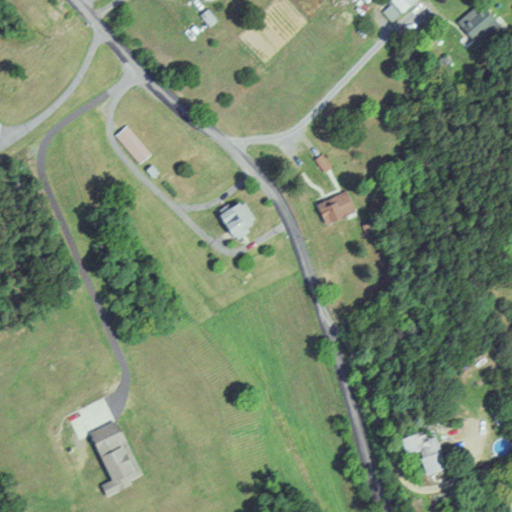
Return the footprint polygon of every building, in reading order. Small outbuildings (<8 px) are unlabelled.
[(388,0),(398,11),(412,0),(388,0)] [(454,20),(475,47),(501,27),(480,0),(454,20)] [(213,21),(206,7),(197,11),(204,25),(213,21)] [(142,163),(153,152),(126,125),(115,136),(142,163)] [(316,218),(348,218),(348,196),(317,196),(316,218)] [(238,198),(211,214),(226,239),(252,222),(238,198)] [(145,472),(127,430),(124,432),(119,421),(93,432),(115,484),(145,472)] [(439,468),(431,434),(422,436),(420,431),(394,437),(398,454),(411,451),(416,473),(439,468)]
